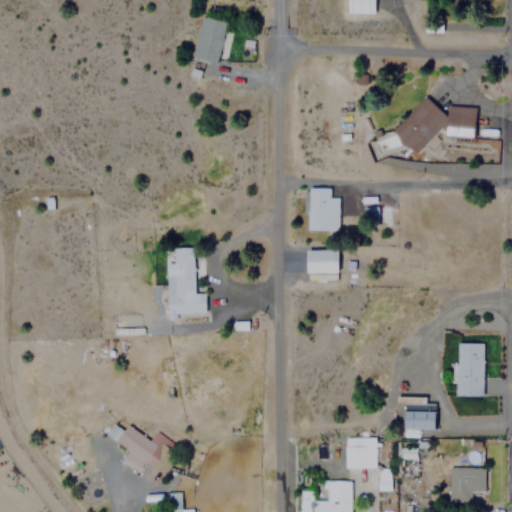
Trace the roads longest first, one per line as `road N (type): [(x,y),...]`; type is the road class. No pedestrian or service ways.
road 1 (residential): [(281,511),(280,50)]
road 2 (residential): [(511,56),(280,50)]
